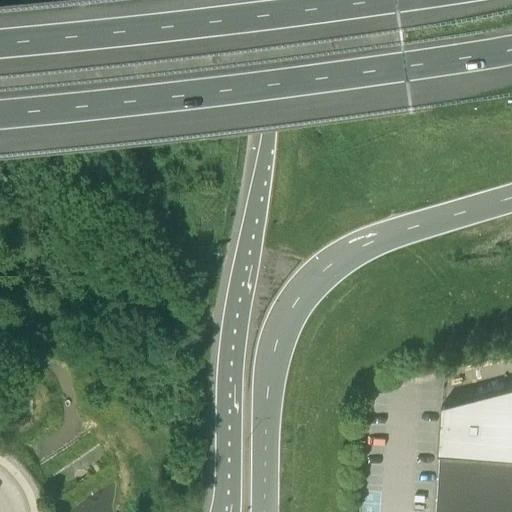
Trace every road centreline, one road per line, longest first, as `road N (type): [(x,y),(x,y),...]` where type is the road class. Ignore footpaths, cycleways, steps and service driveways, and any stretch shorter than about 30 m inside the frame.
road 1 (motorway): [(0,113),(511,53)]
road 2 (motorway): [(264,0),(262,157),(232,327),(224,511)]
road 3 (motorway): [(262,511),(270,363),(302,291),(366,242),(511,197)]
road 4 (motorway): [(357,0),(0,35)]
